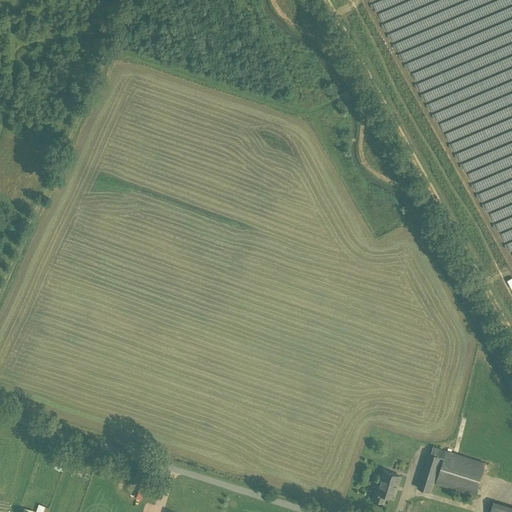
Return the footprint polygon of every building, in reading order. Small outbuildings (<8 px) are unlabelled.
[(484,463),(445,450),(432,447),(430,453),(428,453),(417,488),(430,493),(433,483),(473,496),(484,463)] [(62,471),(69,453),(58,449),(52,467),(62,471)] [(393,498),(400,476),(383,471),(377,492),(375,491),(372,499),(383,502),(385,495),(393,498)] [(34,511),(38,496),(28,494),(23,511),(34,511)] [(511,511),(511,507),(492,502),(489,511),(511,511)]
